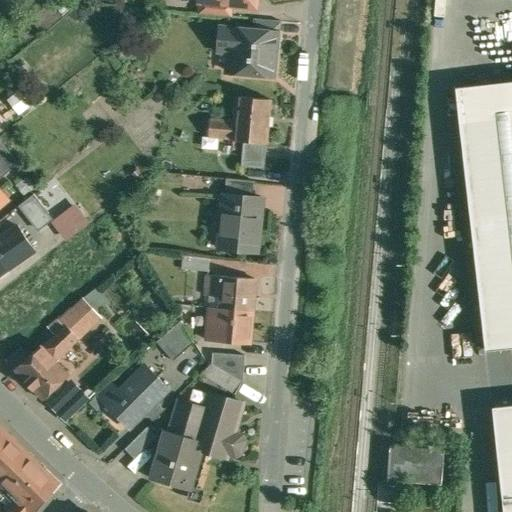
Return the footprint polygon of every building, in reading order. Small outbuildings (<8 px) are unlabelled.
[(233,4),(201,1),(200,12),(232,16),(233,4)] [(283,21),(255,18),(254,30),(278,33),(278,34),(281,34),(283,21)] [(254,30),(223,28),(221,51),(230,52),(228,70),(274,75),(278,34),(278,33),(254,30)] [(511,81),(457,88),(487,350),(511,347),(511,81)] [(27,87),(10,99),(22,115),(38,103),(27,87)] [(272,99),(239,96),(236,122),(212,119),(210,137),(234,139),(234,140),(245,141),(268,143),(272,99)] [(20,163),(0,139),(0,177),(1,178),(20,163)] [(268,143),(245,141),(242,165),(266,168),(268,143)] [(255,180),(228,178),(226,195),(254,198),(254,196),(255,180)] [(0,187),(0,205),(9,198),(0,187)] [(57,221),(35,194),(19,206),(41,234),(57,221)] [(254,198),(226,195),(220,248),(258,253),(264,197),(254,196),(254,198)] [(19,225),(0,238),(0,256),(9,269),(37,252),(19,225)] [(0,277),(9,271),(9,269),(0,256),(0,277)] [(211,259),(184,256),(182,270),(209,273),(211,259)] [(223,277),(206,275),(205,295),(221,296),(223,277)] [(256,279),(223,277),(221,296),(220,308),(253,311),(256,279)] [(220,308),(210,307),(207,339),(250,342),(253,311),(220,308)] [(182,321),(159,341),(174,359),(195,341),(182,321)] [(66,324),(43,345),(56,360),(79,338),(75,333),(66,324)] [(84,324),(75,333),(79,338),(89,329),(84,324)] [(42,345),(15,369),(25,380),(25,381),(35,392),(36,391),(44,399),(70,374),(56,360),(43,345),(42,345)] [(246,354),(214,351),(212,362),(213,363),(244,381),(246,354)] [(244,381),(213,363),(203,373),(237,394),(244,381)] [(147,365),(130,381),(129,380),(119,389),(105,403),(130,427),(170,387),(147,365)] [(111,381),(97,394),(105,403),(119,389),(111,381)] [(244,403),(211,393),(199,383),(182,399),(181,399),(171,431),(198,439),(195,447),(203,449),(203,450),(228,457),(244,403)] [(73,421),(92,396),(80,387),(61,412),(73,421)] [(511,511),(511,404),(494,407),(505,511),(511,511)] [(149,426),(126,449),(136,458),(158,435),(149,426)] [(0,427),(0,477),(25,452),(0,427)] [(171,431),(167,430),(153,478),(191,489),(203,450),(203,449),(195,447),(198,439),(171,431)] [(443,449),(390,445),(388,484),(411,486),(411,481),(441,484),(443,449)] [(25,452),(0,477),(0,480),(3,483),(19,499),(32,511),(34,511),(58,484),(25,452)] [(32,511),(19,499),(7,511),(32,511)]
